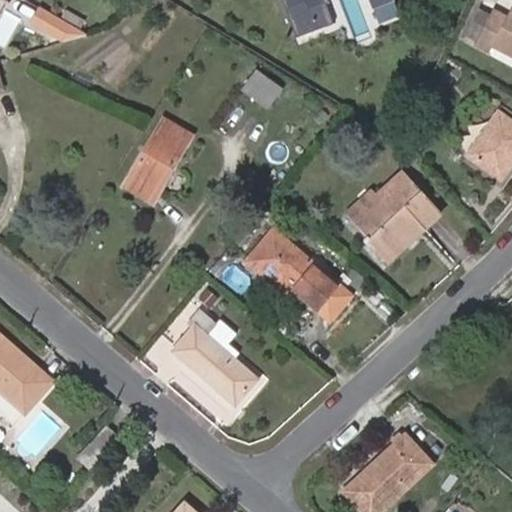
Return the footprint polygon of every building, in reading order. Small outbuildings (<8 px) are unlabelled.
[(279,0),(295,39),(315,31),(308,11),(329,3),(327,0),(367,0),(372,10),(394,1),(393,0),(279,0)] [(329,3),(308,11),(315,31),(333,24),(329,3)] [(42,5),(33,22),(72,44),(82,26),(42,5)] [(479,38),(490,15),(478,9),(467,31),(479,38)] [(493,10),(490,15),(479,38),(476,43),(490,50),(493,44),(511,53),(511,9),(508,18),(493,10)] [(283,88),(258,70),(243,90),(268,108),(283,88)] [(511,165),(511,120),(499,111),(467,154),(502,179),(511,165)] [(191,135),(163,119),(125,185),(154,202),(191,135)] [(371,191),(348,212),(390,260),(440,214),(402,173),(376,196),(371,191)] [(352,296),(274,231),(248,261),(285,291),(290,284),(332,319),(352,296)] [(201,309),(191,320),(196,326),(176,349),(236,403),(257,380),(223,350),(233,338),(201,309)] [(52,382),(0,337),(0,390),(25,412),(52,382)] [(90,470),(120,437),(109,427),(107,425),(78,459),(90,470)] [(381,511),(433,465),(406,435),(346,490),(365,511),(381,511)]
